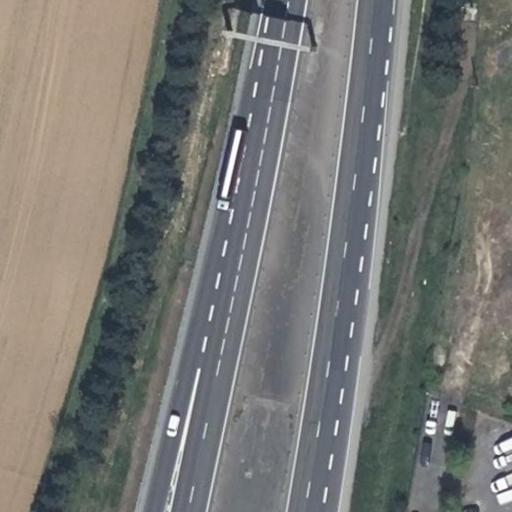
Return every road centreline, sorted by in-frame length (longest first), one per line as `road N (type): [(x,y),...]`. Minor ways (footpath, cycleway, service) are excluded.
road 1 (motorway): [(307,511),(375,0)]
road 2 (motorway): [(293,0),(225,368)]
road 3 (motorway): [(225,368),(161,511)]
road 4 (motorway): [(225,368),(196,511)]
